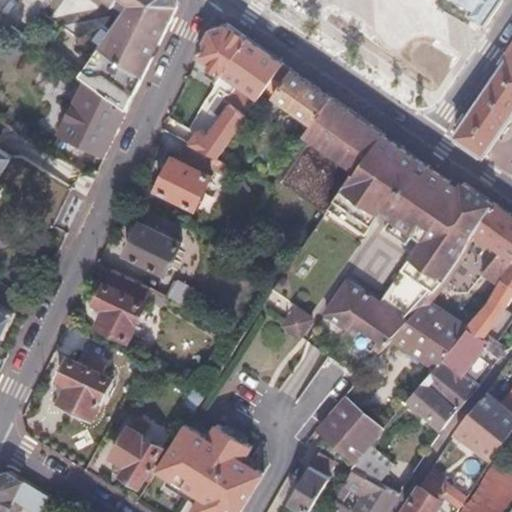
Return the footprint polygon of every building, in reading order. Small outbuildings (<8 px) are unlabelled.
[(85,80),(127,110),(180,3),(178,0),(107,0),(138,22),(124,42),(105,29),(85,33),(67,20),(45,51),(85,80)] [(483,25),(500,0),(455,0),(471,11),(468,15),(483,25)] [(222,79),(227,72),(250,37),(231,24),(211,30),(200,51),(214,61),(208,70),(222,79)] [(218,156),(266,89),(285,61),(270,51),(250,37),(227,72),(240,81),(227,99),(232,103),(210,135),(201,128),(191,142),(218,156)] [(456,134),(485,154),(494,141),(497,136),(511,114),(511,58),(507,55),(467,116),(464,122),(456,134)] [(293,67),(285,61),(266,89),(275,95),(293,67)] [(301,133),(306,136),(333,96),(293,67),(275,95),(310,119),(301,133)] [(83,143),(105,154),(127,110),(85,80),(60,131),(76,139),(73,144),(81,148),(83,143)] [(277,179),(326,213),(384,132),(333,96),(306,136),(277,179)] [(428,299),(444,276),(495,203),(468,184),(464,188),(461,193),(431,237),(422,231),(452,187),(455,182),(431,165),(384,132),(326,213),(284,272),(274,287),(300,305),(316,316),(321,320),(309,336),(363,374),(428,299)] [(229,162),(218,156),(191,142),(190,141),(181,157),(176,155),(159,188),(197,207),(214,174),(206,170),(210,162),(224,170),(229,162)] [(0,341),(18,311),(0,299),(0,180),(15,158),(0,148),(0,341)] [(461,193),(452,187),(422,231),(431,237),(461,193)] [(478,274),(487,274),(511,241),(511,214),(495,203),(444,276),(460,288),(473,270),(478,274)] [(142,221),(127,252),(169,272),(184,241),(142,221)] [(511,241),(487,274),(499,283),(511,261),(511,241)] [(500,313),(511,295),(511,261),(499,283),(494,293),(469,326),(505,350),(508,349),(487,332),(500,313)] [(152,285),(116,268),(110,281),(108,280),(98,302),(107,306),(99,322),(132,337),(149,300),(146,298),(152,285)] [(171,295),(195,307),(203,291),(178,279),(171,295)] [(511,295),(500,313),(511,320),(511,295)] [(409,398),(444,358),(469,326),(428,299),(363,374),(315,429),(326,438),(354,462),(369,444),(409,398)] [(292,316),(308,327),(316,316),(300,305),(292,316)] [(304,333),(309,336),(321,320),(316,316),(308,327),(304,333)] [(498,359),(505,350),(469,326),(444,358),(463,374),(485,348),(498,359)] [(72,355),(61,378),(70,383),(63,399),(96,415),(115,376),(72,355)] [(478,386),(463,374),(444,358),(409,398),(442,428),(478,386)] [(186,402),(195,408),(207,391),(196,386),(186,402)] [(473,411),(508,436),(511,430),(511,409),(489,391),(473,411)] [(504,442),(508,436),(473,411),(456,432),(493,458),(504,442)] [(169,447),(157,467),(202,495),(193,511),(194,511),(238,511),(265,471),(244,458),(253,444),(218,423),(210,436),(187,421),(169,447)] [(157,467),(169,447),(153,437),(159,428),(149,422),(143,432),(131,424),(113,454),(129,464),(124,472),(145,485),(157,467)] [(365,475),(378,483),(394,465),(369,444),(354,462),(351,467),(365,475)] [(318,452),(290,499),(309,510),(331,474),(322,469),(329,458),(318,452)] [(507,511),(511,507),(511,463),(499,454),(460,511),(507,511)] [(334,498),(346,505),(365,475),(351,467),(334,498)] [(36,511),(47,511),(55,498),(9,469),(0,472),(0,507),(9,511),(16,500),(36,511)] [(421,483),(441,496),(450,483),(430,470),(421,483)] [(397,493),(378,483),(358,511),(357,511),(386,511),(398,494),(397,493)] [(402,511),(436,511),(440,507),(436,504),(441,496),(421,483),(403,511),(402,511)] [(467,496),(450,483),(441,496),(452,503),(460,507),(467,496)] [(349,511),(352,508),(346,505),(334,498),(326,511),(349,511)] [(445,511),(456,511),(460,507),(452,503),(445,511)]
